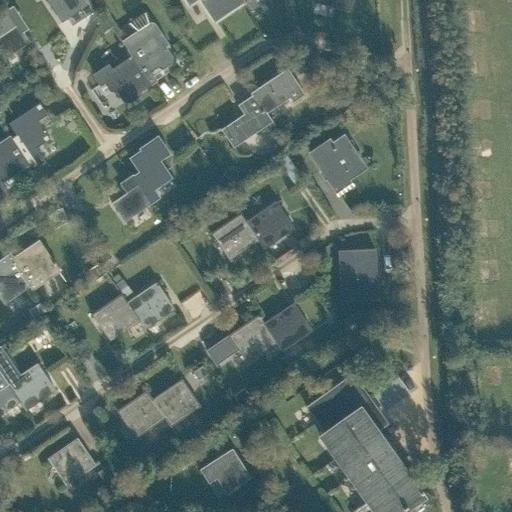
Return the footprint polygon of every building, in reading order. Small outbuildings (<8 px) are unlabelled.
[(37,0),(48,15),(51,13),(56,19),(57,19),(62,26),(84,11),(77,0),(37,0)] [(184,0),(188,6),(196,0),(198,0),(202,6),(205,4),(216,20),(216,21),(230,12),(229,10),(242,2),(240,0),(184,0)] [(240,0),(242,2),(249,13),(250,12),(248,9),(261,0),(262,2),(265,0),(240,0)] [(11,8),(6,12),(15,25),(20,22),(11,8)] [(0,57),(2,60),(3,60),(2,59),(26,43),(27,43),(28,43),(21,33),(21,34),(15,25),(6,12),(0,15),(0,57)] [(95,24),(103,34),(112,26),(104,17),(95,24)] [(148,22),(120,41),(126,50),(131,57),(149,84),(154,81),(148,73),(158,66),(162,67),(169,63),(169,59),(170,58),(165,51),(165,50),(164,49),(163,48),(167,45),(153,24),(148,22)] [(107,67),(93,76),(99,85),(104,82),(110,91),(114,88),(123,102),(124,101),(128,102),(138,95),(139,91),(149,84),(131,57),(110,71),(107,67)] [(252,95),(251,95),(252,96),(265,113),(289,96),(293,101),(304,94),(287,69),(251,93),(252,95)] [(343,71),(331,71),(331,91),(344,91),(343,71)] [(265,113),(252,96),(238,105),(244,114),(222,129),(233,147),(255,132),(256,133),(271,122),(265,113)] [(38,104),(9,124),(16,135),(11,138),(25,158),(30,164),(29,164),(33,169),(45,161),(35,146),(47,138),(48,139),(49,139),(44,132),(53,126),(45,114),(38,104)] [(76,125),(69,115),(61,120),(69,131),(76,125)] [(25,158),(11,138),(9,135),(0,141),(0,181),(1,183),(29,164),(30,164),(25,158)] [(328,141),(310,154),(338,196),(340,195),(334,188),(364,168),(347,143),(348,142),(344,136),(331,145),(328,141)] [(130,158),(129,159),(138,173),(131,178),(149,206),(158,200),(152,191),(169,179),(158,162),(168,155),(167,154),(166,155),(156,140),(157,139),(156,138),(139,150),(141,152),(131,159),(130,158)] [(286,156),(278,162),(285,172),(293,166),(286,156)] [(228,186),(239,180),(232,170),(222,176),(228,186)] [(149,206),(131,178),(122,183),(128,192),(113,202),(126,222),(149,206)] [(245,223),(244,223),(255,239),(263,251),(263,250),(261,247),(274,238),(275,239),(289,230),(277,213),(280,211),(274,203),(245,223)] [(242,248),(255,239),(244,223),(245,223),(239,214),(209,235),(215,243),(218,241),(229,258),(226,260),(226,261),(243,249),(242,248)] [(28,286),(31,290),(49,279),(59,271),(38,240),(13,257),(11,258),(30,285),(28,286)] [(112,256),(104,245),(95,251),(104,262),(112,256)] [(30,285),(11,258),(13,257),(10,253),(0,259),(0,299),(2,303),(28,286),(30,285)] [(375,253),(338,255),(340,295),(357,294),(358,305),(378,304),(377,294),(373,294),(372,275),(376,275),(375,253)] [(122,280),(116,284),(125,297),(131,292),(122,280)] [(156,284),(127,304),(126,304),(136,318),(135,318),(145,332),(146,331),(143,328),(156,319),(157,320),(174,309),(156,284)] [(122,327),(135,318),(136,318),(126,304),(127,304),(120,294),(90,315),(95,323),(98,321),(110,337),(107,339),(107,340),(124,329),(122,327)] [(274,342),(273,342),(281,353),(279,349),(292,341),(293,342),(310,331),(306,325),(303,327),(296,316),(299,314),(293,305),(263,325),(274,342)] [(260,350),(273,342),(274,342),(263,325),(258,317),(227,337),(228,338),(224,341),(223,340),(206,351),(214,365),(236,350),(244,363),(261,352),(260,350)] [(0,349),(0,373),(17,399),(16,400),(24,412),(25,411),(23,408),(36,399),(37,401),(54,390),(53,389),(50,391),(39,375),(42,373),(37,364),(19,376),(1,349),(0,349)] [(200,367),(192,372),(197,380),(205,374),(200,367)] [(0,373),(0,413),(4,411),(5,410),(3,408),(16,400),(17,399),(0,373)] [(354,375),(309,408),(325,429),(319,434),(368,502),(374,498),(384,511),(429,511),(433,510),(376,432),(389,423),(354,375)] [(153,399),(152,400),(163,416),(170,427),(171,427),(169,424),(182,415),(183,417),(199,406),(182,380),(153,399)] [(243,389),(233,396),(237,402),(247,395),(243,389)] [(152,400),(153,399),(148,391),(117,411),(134,437),(151,426),(150,425),(163,416),(152,400)] [(46,460),(64,485),(63,483),(76,474),(77,476),(94,465),(93,464),(90,466),(79,450),(82,448),(76,439),(46,460)] [(232,448),(199,469),(208,483),(218,477),(227,492),(250,477),(232,448)]
